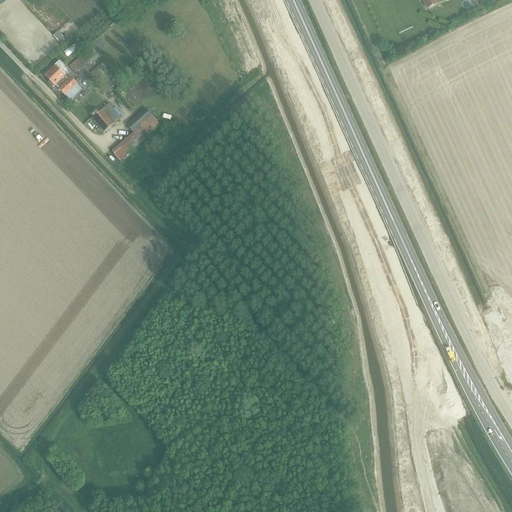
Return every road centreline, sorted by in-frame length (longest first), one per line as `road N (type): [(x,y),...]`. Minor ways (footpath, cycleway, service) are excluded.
road 1 (unclassified): [(511,393),(448,292),(313,0)]
road 2 (primary): [(376,196),(428,366),(494,511)]
road 3 (primary): [(376,196),(435,511)]
road 4 (primary): [(511,454),(376,196)]
road 5 (primary): [(376,196),(292,0)]
